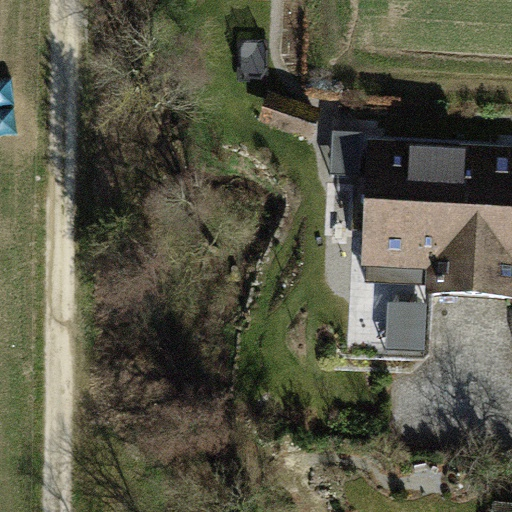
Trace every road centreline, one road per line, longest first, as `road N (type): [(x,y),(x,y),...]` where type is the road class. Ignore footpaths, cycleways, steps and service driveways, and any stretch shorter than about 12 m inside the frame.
road 1 (track): [(61,511),(68,0)]
road 2 (track): [(511,87),(300,77)]
